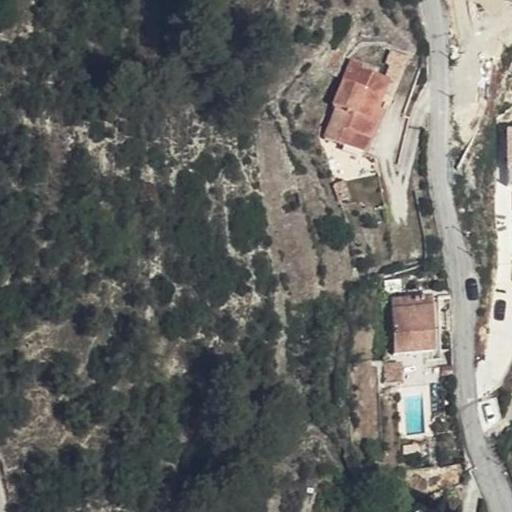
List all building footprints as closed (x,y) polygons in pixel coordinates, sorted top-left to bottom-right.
[(384,74),(379,86),(389,91),(402,65),(388,58),(381,72),(384,74)] [(370,113),(382,89),(366,80),(368,75),(348,65),(327,107),(332,111),(318,141),(354,160),(376,117),(370,113)] [(348,203),(340,187),(331,192),(339,208),(348,203)] [(377,356),(400,356),(417,355),(417,302),(377,302),(377,356)] [(417,355),(411,356),(411,364),(425,364),(424,302),(417,302),(417,355)] [(383,385),(383,365),(369,365),(367,385),(383,385)]
